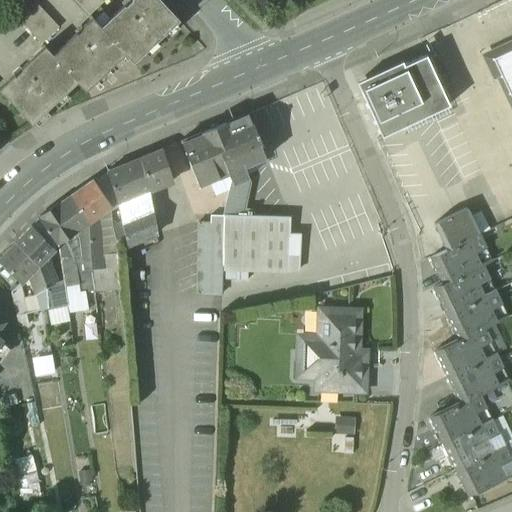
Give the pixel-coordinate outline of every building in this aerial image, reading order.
[(106,0),(73,0),(89,17),(107,0),(106,0)] [(158,0),(131,0),(100,28),(125,56),(133,64),(179,22),(158,0)] [(59,29),(34,2),(16,18),(41,46),(59,29)] [(92,20),(52,57),(77,84),(85,93),(125,56),(100,28),(92,20)] [(52,57),(44,48),(0,89),(0,91),(32,126),(77,84),(52,57)] [(511,49),(491,60),(511,104),(511,49)] [(426,57),(403,67),(403,68),(359,88),(382,138),(421,119),(417,110),(444,97),(426,57)] [(248,113),(209,129),(228,174),(243,167),(266,158),(248,113)] [(209,129),(180,142),(198,186),(228,174),(209,129)] [(160,150),(139,159),(149,190),(171,183),(160,150)] [(139,159),(107,171),(116,204),(131,198),(147,192),(149,190),(139,159)] [(243,167),(228,174),(231,181),(223,215),(243,216),(244,210),(250,183),(243,167)] [(92,181),(78,189),(79,191),(70,198),(89,224),(99,216),(111,208),(92,181)] [(147,192),(131,198),(137,220),(151,214),(152,214),(147,192)] [(70,198),(60,205),(59,203),(38,218),(57,247),(64,242),(76,234),(80,256),(81,264),(90,263),(89,224),(70,198)] [(157,204),(151,205),(152,214),(159,211),(157,204)] [(466,208),(434,224),(446,250),(479,235),(466,208)] [(243,216),(223,215),(221,267),(287,270),(289,234),(289,232),(290,217),(252,216),(253,210),(244,210),(243,216)] [(137,220),(121,226),(124,240),(126,246),(128,246),(156,235),(151,214),(137,220)] [(99,216),(89,224),(90,263),(90,269),(99,269),(99,275),(103,275),(103,278),(119,277),(118,268),(117,256),(102,256),(99,216)] [(210,223),(198,223),(196,295),(220,295),(223,216),(210,216),(210,223)] [(121,226),(112,227),(117,243),(124,240),(121,226)] [(32,227),(15,243),(37,267),(47,258),(54,250),(32,227)] [(301,234),(289,234),(287,270),(299,270),(301,234)] [(446,250),(436,255),(430,258),(442,284),(442,285),(482,265),(491,261),(486,248),(479,235),(446,250)] [(124,240),(117,243),(117,256),(118,268),(130,268),(128,246),(126,246),(124,240)] [(74,257),(64,242),(57,247),(62,279),(66,305),(72,304),(70,291),(76,290),(78,293),(94,290),(90,269),(90,263),(81,264),(80,256),(74,257)] [(37,267),(15,243),(0,259),(0,262),(20,283),(27,276),(37,267)] [(47,258),(37,267),(46,290),(58,284),(57,282),(47,258)] [(482,265),(442,285),(442,284),(432,288),(445,315),(494,291),(489,280),(482,265)] [(46,290),(37,267),(27,276),(34,288),(37,294),(46,290)] [(58,284),(46,290),(47,309),(66,305),(62,279),(57,282),(58,284)] [(21,284),(10,293),(16,317),(28,314),(21,284)] [(46,290),(37,294),(41,310),(47,309),(46,290)] [(494,291),(445,315),(457,340),(458,341),(483,328),(506,317),(494,291)] [(358,312),(319,311),(318,333),(322,333),(321,358),(298,357),(298,377),(336,379),(336,391),(364,392),(365,362),(352,362),(353,350),(357,351),(358,312)] [(483,328),(458,341),(457,340),(433,352),(446,378),(496,354),(490,343),(483,328)] [(0,342),(0,360),(9,350),(0,342)] [(496,354),(446,378),(459,404),(478,395),(508,380),(496,354)] [(478,395),(459,404),(429,418),(442,444),(491,421),(478,395)] [(336,415),(334,451),(354,452),(356,416),(336,415)] [(491,421),(442,444),(454,470),(503,447),(491,421)] [(503,447),(454,470),(467,496),(511,474),(511,465),(510,461),(503,447)]
